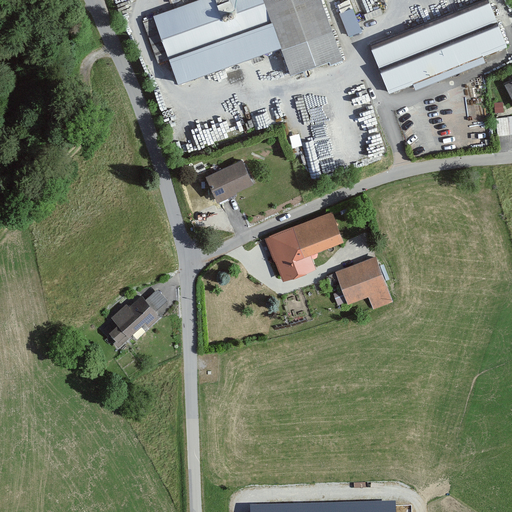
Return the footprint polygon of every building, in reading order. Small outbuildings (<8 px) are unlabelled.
[(337,58),(317,0),(198,0),(150,17),(174,84),(277,49),(287,75),(337,58)] [(358,32),(347,0),(335,5),(347,36),(358,32)] [(485,1),(368,49),(387,95),(504,47),(485,1)] [(511,81),(502,87),(511,105),(511,81)] [(501,113),(500,104),(492,104),(493,113),(501,113)] [(511,135),(511,117),(493,119),(495,137),(511,135)] [(249,185),(236,161),(202,179),(214,202),(249,185)] [(278,281),(313,268),(307,253),(338,241),(328,214),(262,239),(278,281)] [(390,302),(373,257),(332,273),(339,291),(330,294),(335,307),(365,296),(370,309),(390,302)] [(154,313),(138,296),(126,307),(124,305),(109,319),(112,323),(102,332),(116,347),(154,313)] [(394,511),(394,502),(251,506),(251,511),(394,511)]
